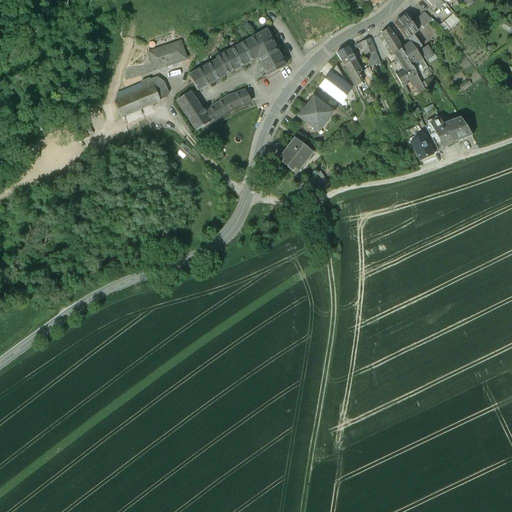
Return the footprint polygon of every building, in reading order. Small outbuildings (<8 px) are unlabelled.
[(374,5),(371,0),(364,0),(367,4),(366,4),(372,13),(378,9),(375,4),(374,5)] [(424,13),(416,21),(423,29),(432,21),(424,13)] [(452,14),(439,25),(446,33),(459,21),(452,14)] [(405,41),(411,37),(412,38),(418,33),(406,18),(394,26),(405,41)] [(394,54),(402,49),(399,42),(389,29),(381,34),(394,54)] [(265,33),(249,42),(258,59),(268,77),(285,68),(265,33)] [(374,53),(376,52),(372,45),(370,39),(362,43),(365,55),(366,57),(374,53)] [(258,59),(249,42),(216,60),(217,61),(189,76),(197,91),(255,58),(257,60),(258,59)] [(406,55),(406,56),(417,76),(418,75),(417,73),(425,68),(427,66),(417,51),(411,43),(403,49),(406,55)] [(148,54),(154,71),(185,61),(179,44),(148,54)] [(421,52),(427,61),(435,56),(429,47),(421,52)] [(349,48),(337,53),(341,60),(352,54),(349,48)] [(398,60),(406,56),(402,49),(394,54),(398,60)] [(368,63),(375,60),(377,59),(374,53),(366,57),(368,63)] [(352,54),(341,60),(345,66),(355,60),(352,54)] [(404,83),(417,76),(406,56),(398,60),(405,71),(402,73),(401,71),(396,73),(402,85),(404,83)] [(355,60),(345,66),(351,77),(361,72),(362,71),(355,60)] [(336,66),(331,73),(340,80),(339,81),(345,86),(347,84),(336,66)] [(371,78),(374,76),(370,67),(365,70),(367,76),(370,75),(371,78)] [(361,72),(351,77),(355,83),(355,87),(358,91),(367,86),(364,81),(364,77),(361,72)] [(350,90),(345,86),(339,81),(340,80),(331,73),(319,87),(340,103),(345,97),(346,97),(345,96),(350,90)] [(153,87),(115,103),(121,116),(166,98),(158,78),(151,80),(153,87)] [(428,95),(421,83),(416,86),(422,98),(428,95)] [(204,115),(210,123),(235,107),(251,101),(246,92),(229,98),(204,115)] [(197,131),(210,123),(204,115),(189,94),(189,93),(188,93),(188,94),(176,101),(197,131)] [(333,112),(314,98),(299,117),(318,132),(333,112)] [(444,126),(440,118),(430,124),(440,142),(443,148),(453,143),(444,126)] [(461,119),(444,126),(453,143),(471,136),(461,119)] [(440,142),(430,124),(425,127),(435,145),(440,142)] [(422,135),(410,141),(421,161),(435,153),(432,147),(430,148),(425,138),(424,138),(422,135)] [(313,154),(294,139),(280,158),(284,161),(281,164),(296,176),(313,154)] [(320,173),(297,188),(303,198),(327,183),(320,173)]
